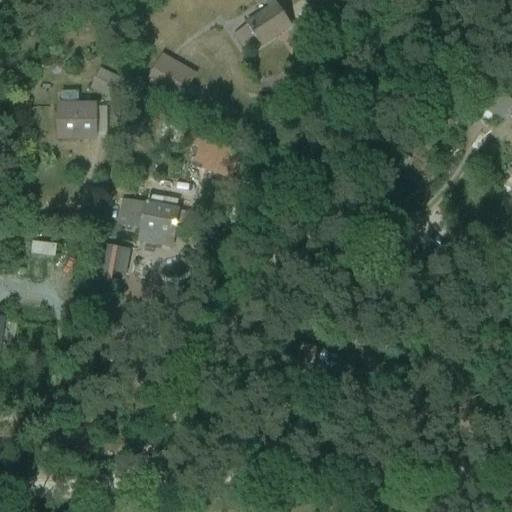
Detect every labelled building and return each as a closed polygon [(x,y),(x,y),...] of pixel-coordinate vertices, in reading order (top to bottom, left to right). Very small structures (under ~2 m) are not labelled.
[(252,54),(290,29),(273,5),(236,30),(252,54)] [(139,85),(185,109),(202,78),(156,53),(139,85)] [(51,138),(94,140),(96,105),(53,103),(51,138)] [(211,149),(209,175),(221,176),(223,150),(211,149)] [(511,156),(494,182),(511,194),(511,156)] [(111,231),(175,235),(177,200),(113,197),(111,231)] [(40,241),(40,255),(59,255),(59,241),(40,241)] [(124,261),(116,260),(113,285),(141,288),(145,250),(125,248),(124,261)]
